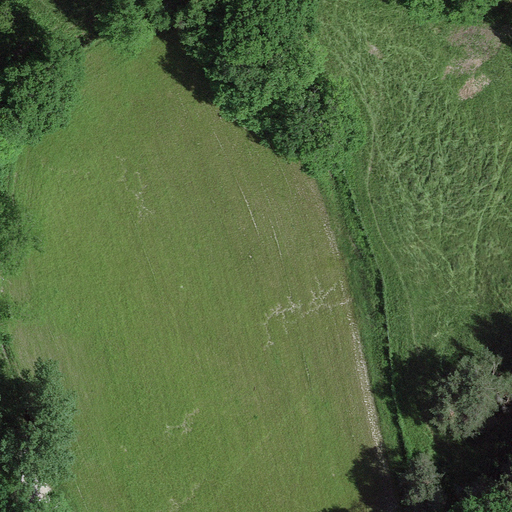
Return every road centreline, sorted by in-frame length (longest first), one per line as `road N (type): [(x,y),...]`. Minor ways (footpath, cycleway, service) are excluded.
road 1 (track): [(30,441),(0,291)]
road 2 (track): [(58,511),(30,441),(24,485),(10,511)]
